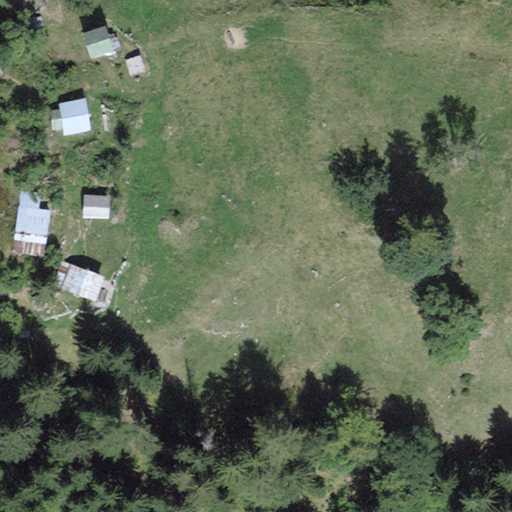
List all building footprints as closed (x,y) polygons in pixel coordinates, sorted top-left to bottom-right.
[(107,36),(104,27),(84,34),(92,56),(111,50),(107,36)] [(84,100),(61,104),(67,132),(90,128),(87,114),(84,100)] [(40,194),(24,192),(13,249),(41,254),(44,238),(49,213),(37,211),(40,194)] [(109,199),(87,197),(86,215),(107,217),(108,208),(109,199)] [(101,280),(67,266),(59,286),(93,299),(101,280)]
